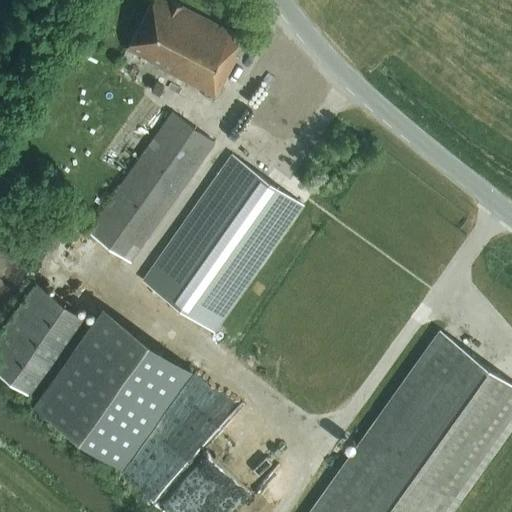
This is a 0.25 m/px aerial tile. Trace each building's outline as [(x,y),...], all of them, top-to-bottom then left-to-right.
[(214,96),(236,55),(233,53),(242,37),(181,5),(182,5),(171,0),(170,0),(169,3),(163,0),(151,0),(128,44),(150,55),(147,60),(214,96)] [(150,89),(159,93),(163,86),(154,81),(150,89)] [(86,231),(130,261),(214,142),(171,111),(86,231)] [(231,154),(142,279),(214,330),(303,205),(231,154)] [(294,177),(312,191),(319,182),(300,168),(294,177)] [(86,251),(91,237),(70,231),(65,245),(86,251)] [(0,337),(0,371),(34,396),(88,321),(38,285),(0,337)] [(121,465),(190,366),(101,303),(32,401),(121,465)] [(511,380),(438,327),(306,511),(450,511),(511,426),(511,380)] [(240,511),(282,464),(260,444),(275,427),(247,403),(200,457),(209,465),(206,469),(222,483),(196,511),(240,511)]
